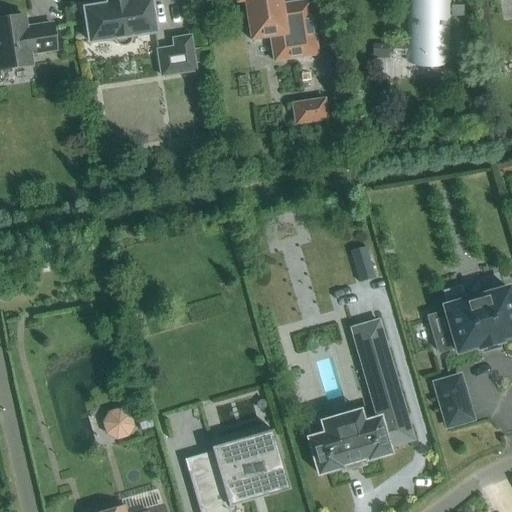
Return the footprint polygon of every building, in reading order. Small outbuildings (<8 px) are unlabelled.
[(155,32),(150,0),(143,0),(127,3),(126,0),(120,0),(121,1),(112,2),(112,1),(107,2),(108,6),(84,9),(89,42),(113,39),(113,40),(113,41),(114,43),(115,44),(116,45),(118,47),(120,47),(122,47),(124,47),(126,47),(127,46),(128,45),(130,44),(131,42),(132,40),(132,39),(132,38),(132,36),(155,32)] [(317,55),(309,1),(281,5),(280,0),(235,0),(236,3),(244,2),(250,40),(270,37),(274,61),(317,55)] [(451,6),(450,0),(405,0),(405,46),(392,46),(392,56),(405,56),(405,60),(450,60),(450,57),(463,57),(463,46),(451,46),(451,17),(463,17),(463,6),(451,6)] [(53,24),(33,27),(34,30),(26,31),(24,16),(0,19),(0,69),(31,65),(30,54),(57,50),(53,24)] [(190,37),(173,40),(174,48),(157,51),(161,76),(195,71),(190,37)] [(388,46),(373,45),(373,55),(388,55),(388,46)] [(324,100),(292,105),(295,124),(327,120),(324,100)] [(208,161),(189,161),(189,172),(208,172),(208,161)] [(47,280),(66,277),(59,243),(40,247),(47,280)] [(366,247),(350,252),(359,283),(375,278),(366,247)] [(511,336),(511,302),(508,288),(443,307),(457,353),(478,347),(479,349),(500,343),(500,340),(511,336)] [(413,440),(378,321),(351,329),(361,365),(369,363),(376,387),(368,389),(377,419),(363,424),(360,411),(320,423),(324,435),(308,440),(318,474),(339,468),(339,466),(345,464),(346,466),(361,462),(360,459),(367,457),(368,460),(389,453),(387,448),(413,440)] [(472,420),(459,376),(434,384),(447,427),(472,420)] [(129,416),(119,411),(109,414),(104,423),(107,433),(116,438),(127,436),(132,426),(129,416)] [(279,455),(273,435),(254,440),(257,451),(215,463),(212,452),(184,460),(199,511),(229,511),(228,508),(253,501),(251,496),(283,486),(275,457),(279,455)]
